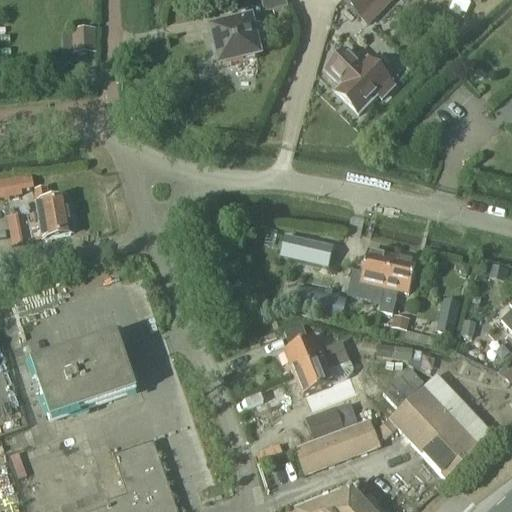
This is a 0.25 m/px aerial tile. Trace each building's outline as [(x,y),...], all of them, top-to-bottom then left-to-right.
[(258,0),(262,16),(286,11),(283,0),(258,0)] [(339,0),(338,2),(357,21),(378,0),(339,0)] [(444,0),(466,10),(470,0),(444,0)] [(265,40),(263,28),(250,31),(248,24),(209,33),(218,69),(257,59),(253,43),(265,40)] [(94,56),(93,32),(73,33),(74,57),(94,56)] [(324,75),(339,90),(333,96),(356,120),(376,100),(380,105),(393,91),(366,63),(359,69),(344,54),(324,75)] [(0,185),(0,202),(19,199),(18,191),(34,188),(32,179),(0,185)] [(69,238),(63,203),(47,206),(45,192),(34,195),(42,243),(69,238)] [(351,275),(345,300),(379,307),(389,261),(366,256),(361,276),(351,275)] [(379,307),(377,317),(391,320),(396,295),(407,297),(409,289),(414,267),(389,261),(379,307)] [(459,264),(457,271),(460,276),(467,277),(469,267),(459,264)] [(299,285),(294,309),(333,317),(337,294),(299,285)] [(511,313),(499,325),(506,332),(511,338),(511,306),(508,310),(511,313)] [(408,323),(394,320),(391,332),(405,335),(408,323)] [(463,325),(460,339),(471,342),(474,328),(463,325)] [(408,343),(425,348),(428,338),(410,333),(408,343)] [(435,334),(432,347),(450,352),(453,339),(435,334)] [(135,398),(115,340),(28,369),(48,427),(135,398)] [(317,355),(312,342),(283,354),(292,377),(344,356),(340,346),(317,355)] [(375,358),(409,365),(412,350),(378,344),(375,358)] [(351,375),(348,366),(344,356),(292,377),(301,400),(344,383),(351,375)] [(511,370),(511,369),(500,379),(509,389),(511,385),(511,370)] [(435,379),(420,393),(388,424),(444,484),(476,453),(490,438),(457,403),(435,379)] [(312,446),(342,435),(334,412),(304,423),(312,446)] [(388,424),(376,434),(383,442),(395,431),(388,424)] [(375,450),(367,427),(297,453),(305,476),(375,450)] [(84,434),(7,460),(24,511),(76,511),(107,502),(84,434)] [(174,511),(165,486),(151,447),(112,460),(125,500),(105,506),(106,511),(174,511)] [(364,511),(348,494),(337,504),(335,499),(300,511),(364,511)]
